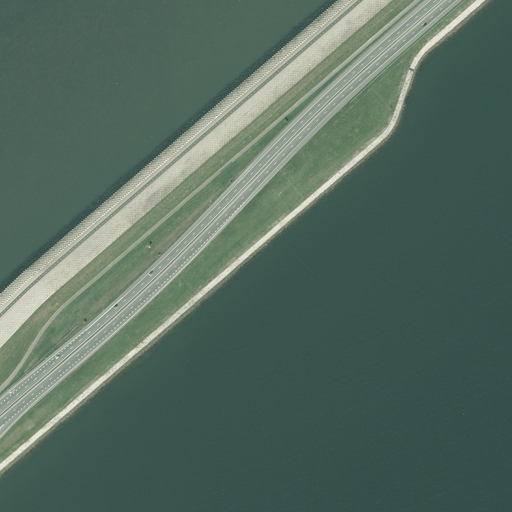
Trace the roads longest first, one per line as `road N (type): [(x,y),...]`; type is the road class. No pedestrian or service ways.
road 1 (motorway): [(2,421),(149,294),(346,94),(453,0)]
road 2 (motorway): [(435,0),(0,410)]
